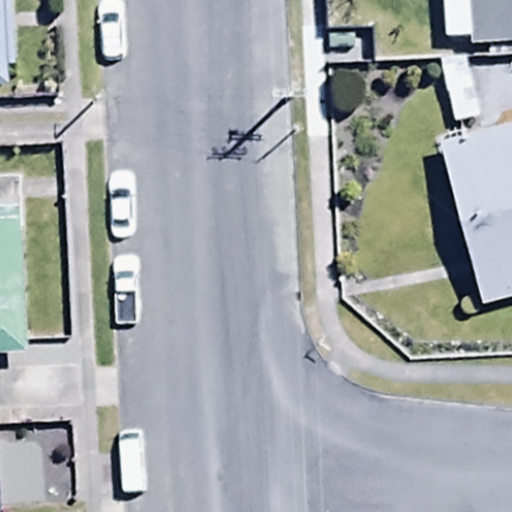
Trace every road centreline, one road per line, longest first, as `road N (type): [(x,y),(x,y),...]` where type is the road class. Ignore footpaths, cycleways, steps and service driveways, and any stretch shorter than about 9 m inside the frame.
road 1 (tertiary): [(189,0),(216,506)]
road 2 (residential): [(511,495),(216,506)]
